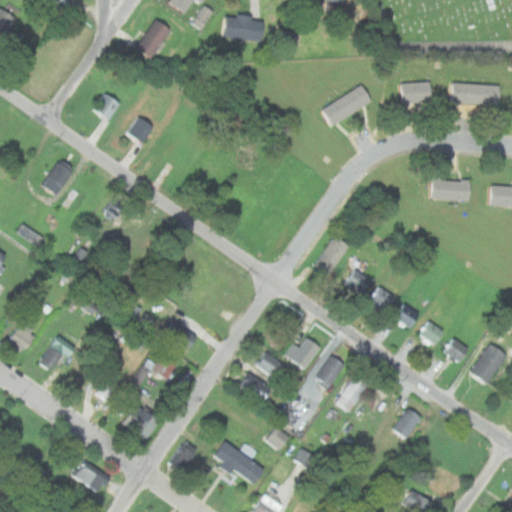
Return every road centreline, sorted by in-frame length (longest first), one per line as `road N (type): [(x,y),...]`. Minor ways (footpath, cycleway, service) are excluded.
road 1 (residential): [(511,445),(0,87)]
road 2 (residential): [(511,145),(396,141),(364,160),(276,280)]
road 3 (residential): [(115,511),(276,280)]
road 4 (residential): [(200,511),(0,370)]
road 5 (residential): [(51,123),(127,0)]
